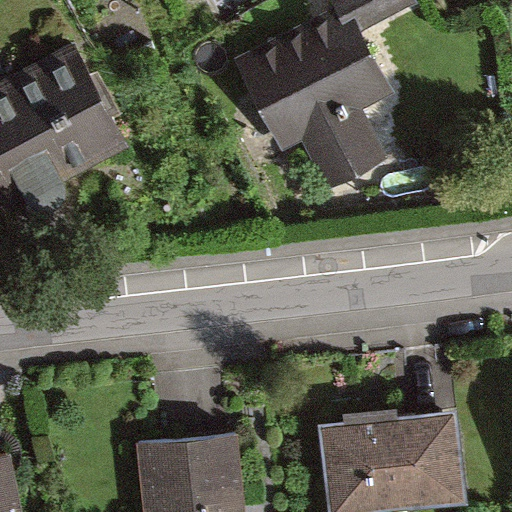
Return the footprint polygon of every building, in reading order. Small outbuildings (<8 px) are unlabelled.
[(319,0),(229,59),(314,188),(389,140),(364,101),(397,80),(361,23),(396,0),(319,0)] [(0,208),(126,141),(64,29),(0,63),(0,208)] [(315,508),(456,499),(450,404),(309,413),(315,508)] [(244,511),(238,425),(138,433),(143,511),(244,511)] [(0,511),(16,511),(4,445),(0,445),(0,511)]
